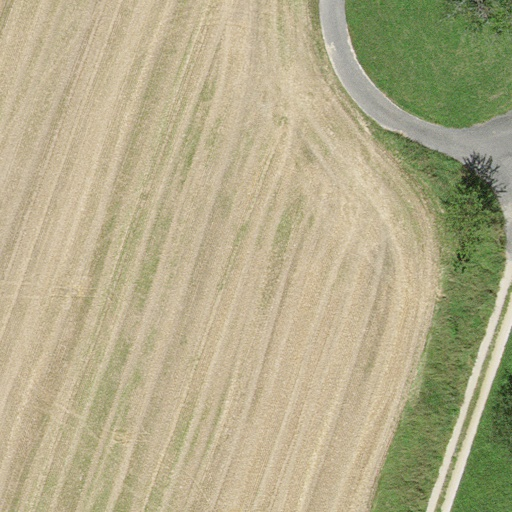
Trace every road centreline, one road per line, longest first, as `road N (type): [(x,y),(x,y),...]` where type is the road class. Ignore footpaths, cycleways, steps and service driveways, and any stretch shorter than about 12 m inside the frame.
road 1 (track): [(511,146),(412,131),(357,90),(336,1)]
road 2 (track): [(435,511),(511,275)]
